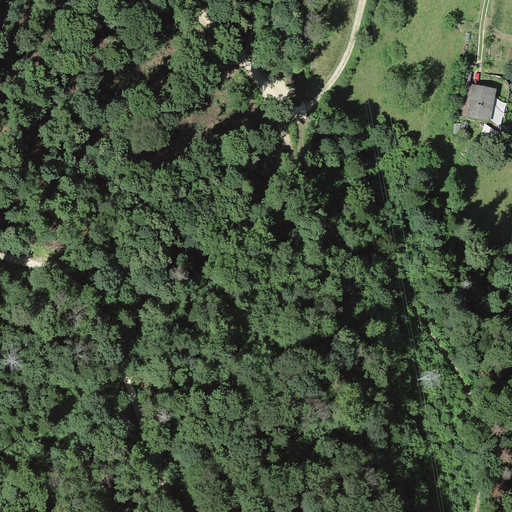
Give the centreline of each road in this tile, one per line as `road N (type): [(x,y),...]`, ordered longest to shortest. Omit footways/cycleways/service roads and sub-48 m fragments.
road 1 (track): [(291,140),(320,219),(400,289),(460,369),(482,426),(477,511)]
road 2 (track): [(166,511),(145,434),(90,297),(53,267),(0,252)]
road 3 (track): [(194,0),(241,49),(277,102),(291,140)]
road 4 (track): [(291,140),(350,42),(360,0)]
